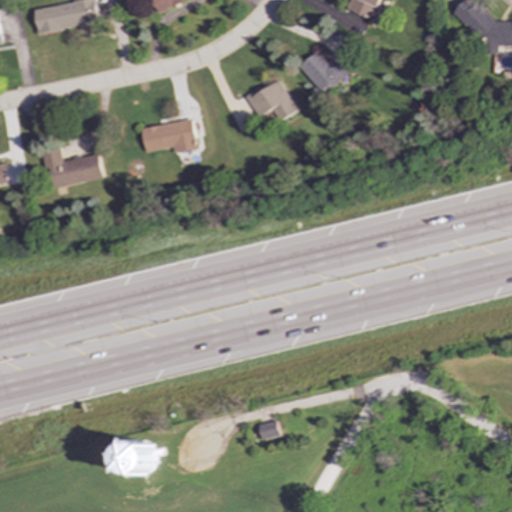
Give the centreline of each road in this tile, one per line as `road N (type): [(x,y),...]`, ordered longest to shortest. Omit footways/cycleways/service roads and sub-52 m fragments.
road 1 (motorway): [(511,207),(0,334)]
road 2 (motorway): [(0,392),(511,265)]
road 3 (residential): [(258,17),(207,56),(169,71),(0,103)]
